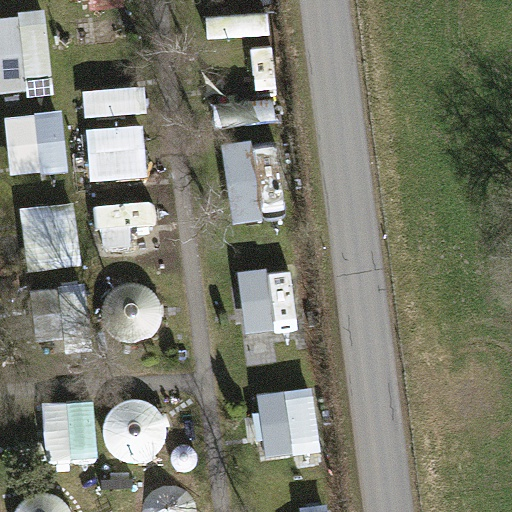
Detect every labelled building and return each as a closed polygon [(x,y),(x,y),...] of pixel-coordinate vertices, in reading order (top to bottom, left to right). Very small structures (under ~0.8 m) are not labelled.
[(123,0),(67,0),(69,23),(125,19),(123,0)] [(203,0),(210,63),(264,58),(258,0),(203,0)] [(42,13),(0,17),(0,96),(50,91),(42,13)] [(135,50),(81,55),(86,105),(140,99),(135,50)] [(67,119),(16,122),(19,172),(69,169),(67,119)] [(145,128),(90,133),(94,182),(149,177),(145,128)] [(74,203),(23,209),(31,277),(81,272),(74,203)] [(251,314),(254,332),(307,326),(300,269),(247,275),(248,287),(234,289),(237,316),(251,314)] [(169,282),(111,286),(115,352),(174,348),(169,282)] [(82,286),(30,292),(38,361),(90,355),(82,286)] [(267,452),(315,445),(309,405),(262,411),(267,452)] [(95,406),(41,409),(45,476),(99,472),(95,406)] [(174,407),(123,408),(124,452),(175,452),(174,407)]
